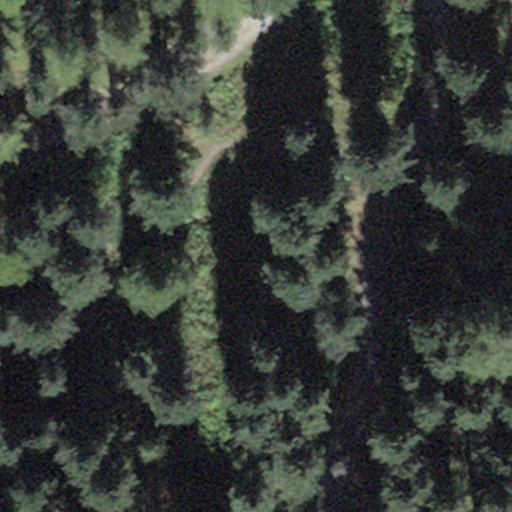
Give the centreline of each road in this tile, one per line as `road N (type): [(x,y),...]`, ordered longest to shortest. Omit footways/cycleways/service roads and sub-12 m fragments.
road 1 (track): [(316,511),(362,393),(395,160),(444,81),(453,15),(446,0)]
road 2 (track): [(281,0),(207,71),(130,106),(0,139)]
